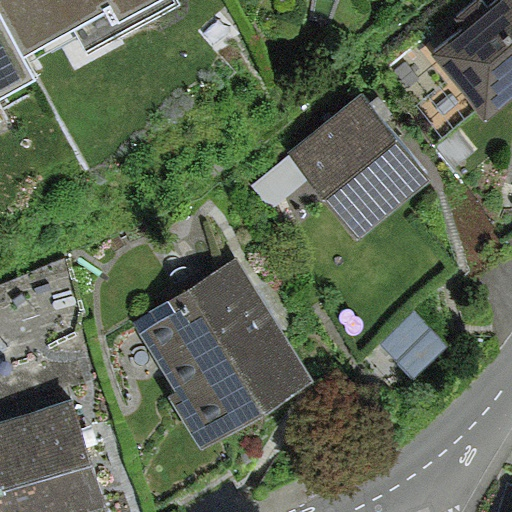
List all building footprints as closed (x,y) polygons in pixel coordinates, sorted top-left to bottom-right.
[(0,0),(0,93),(161,0),(0,0)] [(488,103),(511,81),(511,0),(478,0),(432,42),(488,103)] [(420,178),(362,103),(296,152),(354,228),(420,178)] [(313,368),(238,252),(132,320),(173,384),(168,386),(202,439),(313,368)] [(0,511),(75,511),(97,506),(69,407),(0,427),(0,511)] [(511,511),(511,495),(500,511),(511,511)]
